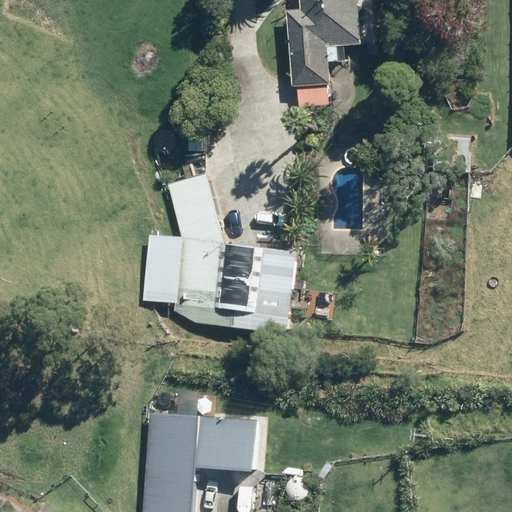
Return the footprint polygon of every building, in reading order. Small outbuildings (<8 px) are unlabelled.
[(302,0),(303,9),(290,9),(290,87),(330,87),(330,42),(369,42),(369,0),(302,0)] [(473,168),(474,132),(440,131),(438,167),(473,168)] [(220,301),(223,232),(207,174),(175,183),(188,234),(184,297),(220,301)] [(300,245),(261,241),(255,304),(293,308),(300,245)] [(254,471),(256,419),(152,413),(146,511),(196,511),(199,468),(254,471)]
